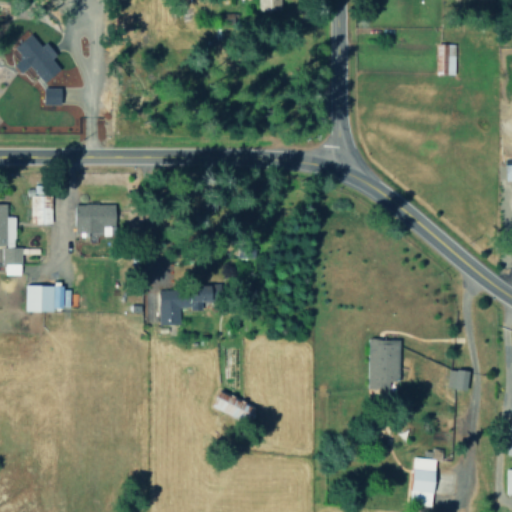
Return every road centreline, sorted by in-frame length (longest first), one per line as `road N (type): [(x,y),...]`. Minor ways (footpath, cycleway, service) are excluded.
road 1 (tertiary): [(511,304),(334,157),(0,159)]
road 2 (tertiary): [(334,157),(338,0)]
